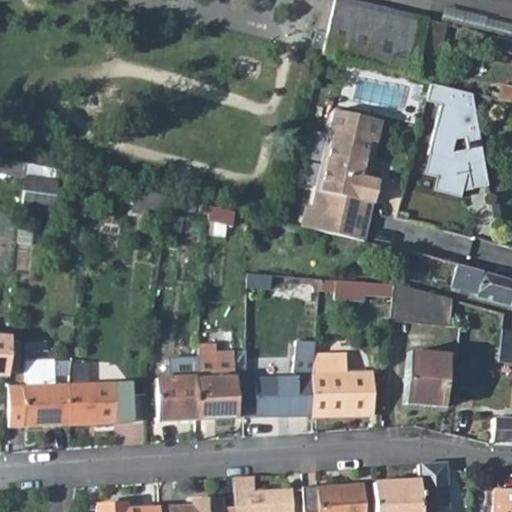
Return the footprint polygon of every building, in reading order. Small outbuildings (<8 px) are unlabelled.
[(425,21),(339,0),(332,0),(320,56),(412,78),(425,21)] [(443,25),(425,21),(412,78),(431,82),(430,84),(443,87),(445,77),(432,74),(443,25)] [(511,89),(500,88),(497,100),(508,103),(511,89)] [(303,227),(361,240),(369,202),(370,202),(375,180),(370,178),(371,173),(369,173),(381,121),(337,111),(332,110),(327,132),(330,133),(324,160),(318,163),(308,207),(303,227)] [(0,169),(20,175),(22,161),(0,156),(0,157),(0,169)] [(66,172),(63,183),(80,186),(83,176),(66,172)] [(51,211),(55,181),(25,176),(21,206),(51,211)] [(492,210),(483,183),(468,188),(477,215),(492,210)] [(166,208),(167,196),(147,191),(143,206),(165,211),(166,208)] [(194,214),(197,203),(167,196),(166,208),(194,214)] [(308,207),(302,205),(297,226),(303,227),(308,207)] [(450,286),(456,264),(407,251),(401,273),(450,286)] [(511,279),(489,273),(456,264),(450,286),(468,291),(491,297),(505,300),(511,302),(511,279)] [(245,288),(293,293),(294,278),(245,273),(245,288)] [(317,292),(390,298),(391,286),(317,280),(317,292)] [(390,298),(388,323),(448,326),(450,300),(391,284),(391,286),(390,298)] [(492,406),(507,407),(511,358),(511,331),(501,329),(499,330),(492,406)] [(0,375),(6,376),(7,371),(9,341),(9,336),(0,335),(0,375)] [(7,371),(18,372),(21,342),(9,341),(7,371)] [(441,407),(445,357),(406,353),(402,404),(441,407)] [(173,362),(174,378),(153,380),(155,420),(194,419),(193,380),(192,377),(194,377),(196,355),(180,356),(173,362)] [(243,356),(243,378),(256,378),(256,357),(243,356)] [(53,360),(25,361),(26,386),(44,385),(54,385),(53,360)] [(342,374),(342,363),(311,362),(311,374),(342,374)] [(369,416),(368,375),(342,374),(311,374),(311,377),(311,417),(369,416)] [(242,404),(242,418),(311,417),(311,377),(256,378),(243,378),(242,404)] [(231,379),(193,380),(194,419),(233,418),(232,403),(231,379)] [(115,395),(115,383),(67,384),(68,425),(130,422),(130,394),(128,394),(115,395)] [(115,383),(115,395),(128,394),(129,383),(115,383)] [(6,386),(7,427),(68,425),(67,384),(54,385),(44,385),(26,386),(6,386)] [(233,418),(242,418),(242,404),(232,403),(233,418)] [(511,419),(491,419),(488,444),(490,444),(511,444),(511,419)] [(418,466),(418,482),(419,511),(447,511),(444,464),(418,466)] [(232,478),(233,507),(233,511),(291,511),(291,491),(252,494),(251,477),(232,478)] [(374,511),(419,511),(418,482),(372,484),(374,511)] [(362,511),(362,484),(301,488),(302,511),(362,511)] [(511,511),(511,491),(490,491),(489,511),(511,511)] [(159,508),(159,511),(220,511),(221,508),(220,500),(197,502),(198,507),(191,506),(159,508)]
